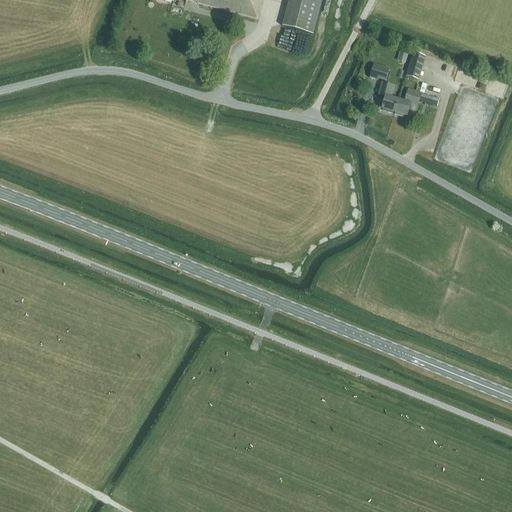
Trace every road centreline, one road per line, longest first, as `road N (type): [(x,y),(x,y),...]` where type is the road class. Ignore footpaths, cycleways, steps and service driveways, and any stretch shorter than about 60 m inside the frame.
road 1 (primary): [(511,397),(0,192)]
road 2 (unclassified): [(0,91),(86,71),(133,74),(360,136),(511,222)]
road 3 (track): [(127,511),(0,439)]
